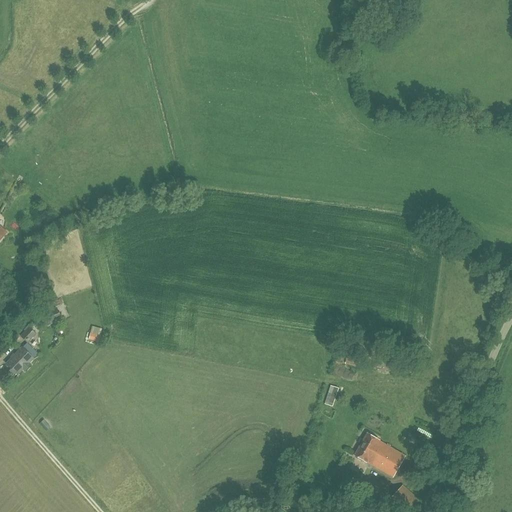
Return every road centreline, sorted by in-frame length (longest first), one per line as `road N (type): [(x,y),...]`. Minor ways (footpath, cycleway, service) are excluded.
road 1 (unclassified): [(424,511),(511,319)]
road 2 (track): [(0,142),(142,0)]
road 3 (track): [(101,511),(0,397)]
road 4 (track): [(209,511),(241,501),(328,511)]
